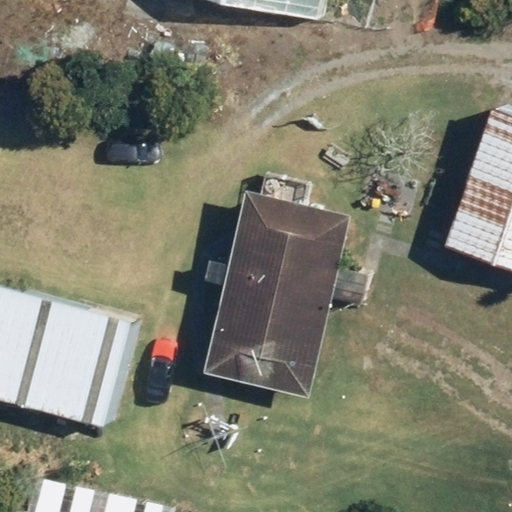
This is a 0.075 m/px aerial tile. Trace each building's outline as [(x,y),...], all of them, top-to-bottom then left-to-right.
[(339,0),(263,0),(336,16),(339,0)] [(511,258),(511,104),(464,242),(511,258)] [(360,264),(373,212),(268,186),(249,261),(227,256),(222,277),(244,283),(223,369),(328,395),(353,296),(380,302),(388,271),(360,264)] [(154,317),(0,276),(0,392),(125,426),(154,317)] [(0,511),(50,511),(0,501),(0,511)]
